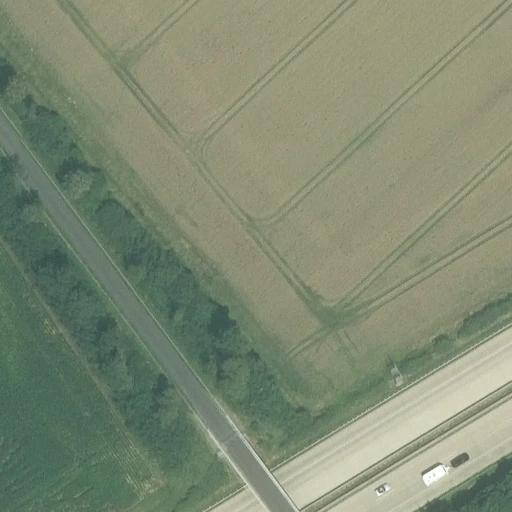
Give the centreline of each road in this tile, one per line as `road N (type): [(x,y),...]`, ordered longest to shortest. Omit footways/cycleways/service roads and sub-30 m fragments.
road 1 (unclassified): [(280,511),(0,137)]
road 2 (motorway): [(511,352),(251,511)]
road 3 (motorway): [(371,511),(511,426)]
